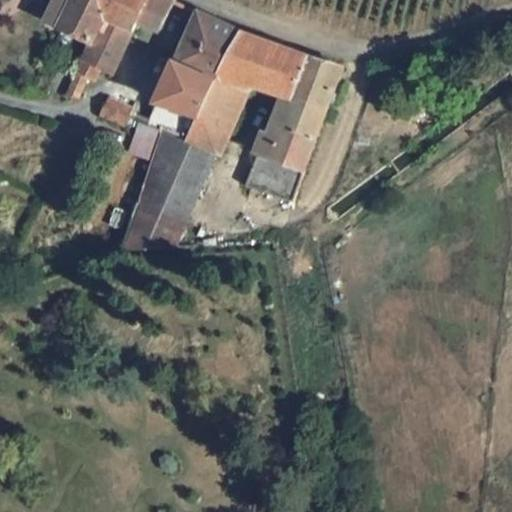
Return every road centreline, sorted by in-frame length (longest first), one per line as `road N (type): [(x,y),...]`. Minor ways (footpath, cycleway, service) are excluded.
road 1 (unclassified): [(208,0),(290,33),(356,48),(395,44),(511,6)]
road 2 (unknown): [(0,97),(56,112),(77,108),(152,56)]
